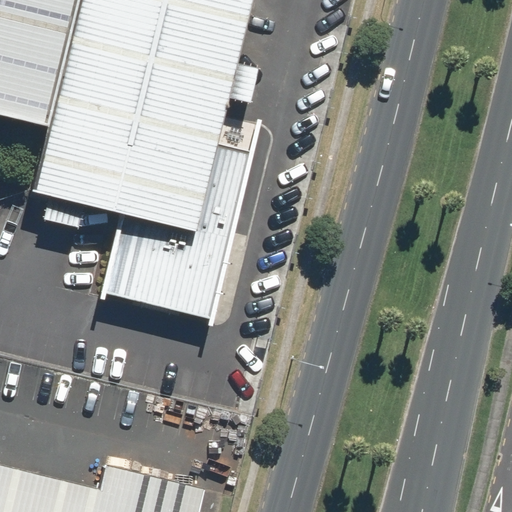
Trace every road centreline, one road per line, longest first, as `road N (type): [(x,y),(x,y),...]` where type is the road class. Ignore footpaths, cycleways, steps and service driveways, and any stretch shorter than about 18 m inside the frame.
road 1 (primary): [(293,511),(419,0)]
road 2 (primary): [(511,153),(426,511)]
